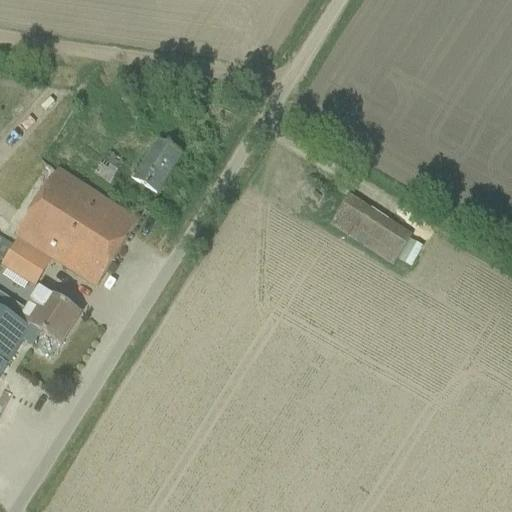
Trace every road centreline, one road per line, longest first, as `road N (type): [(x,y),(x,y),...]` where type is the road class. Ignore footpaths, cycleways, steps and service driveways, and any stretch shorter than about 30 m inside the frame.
road 1 (track): [(13,511),(257,126)]
road 2 (track): [(0,46),(281,91)]
road 3 (unclassified): [(257,126),(339,0)]
